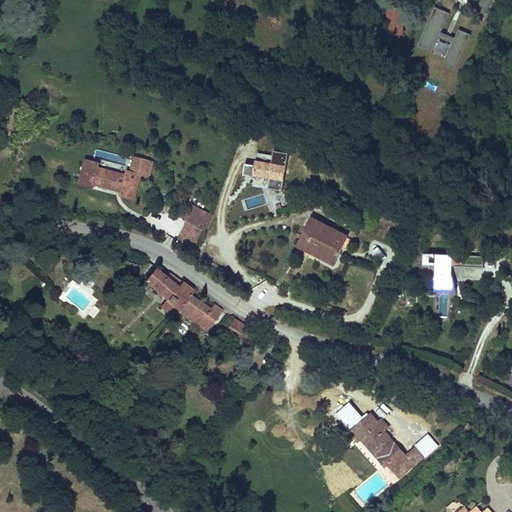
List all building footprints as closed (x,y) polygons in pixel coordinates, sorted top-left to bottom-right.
[(442,64),(456,69),(470,32),(458,28),(455,36),(442,31),(449,11),(433,5),(418,46),(445,56),(442,64)] [(406,33),(405,7),(391,8),(392,33),(406,33)] [(272,149),(271,160),(254,158),(253,163),(244,162),(243,174),(269,177),(267,189),(282,191),(287,151),(272,149)] [(132,182),(106,172),(108,168),(94,163),(85,188),(99,192),(100,188),(127,197),(125,202),(139,207),(148,182),(156,185),(161,171),(143,164),(137,178),(134,177),(132,182)] [(204,241),(212,225),(192,215),(184,231),(187,232),(202,239),(204,241)] [(309,251),(322,229),(314,224),(299,251),(320,263),(323,259),(309,251)] [(351,245),(322,229),(309,251),(323,259),(320,263),(335,272),(351,245)] [(193,255),(202,239),(187,232),(179,248),(193,255)] [(485,264),(425,260),(424,272),(437,273),(436,295),(442,293),(450,294),(450,291),(456,291),(453,281),(454,274),(485,275),(485,264)] [(169,277),(157,269),(146,281),(168,301),(175,307),(169,314),(175,320),(181,313),(210,331),(224,313),(215,306),(212,310),(195,297),(198,293),(185,284),(182,288),(169,277)] [(172,274),(169,277),(182,288),(185,284),(172,274)] [(162,308),(169,314),(175,307),(168,301),(162,308)] [(244,326),(233,319),(224,335),(235,342),(244,326)] [(116,362),(94,377),(101,387),(122,370),(116,362)] [(408,459),(382,430),(384,429),(378,422),(372,415),(358,427),(364,435),(363,436),(386,462),(389,459),(397,469),(408,459)] [(382,417),(378,422),(384,429),(389,424),(382,417)] [(363,436),(364,435),(358,427),(352,432),(358,440),(363,436)]
